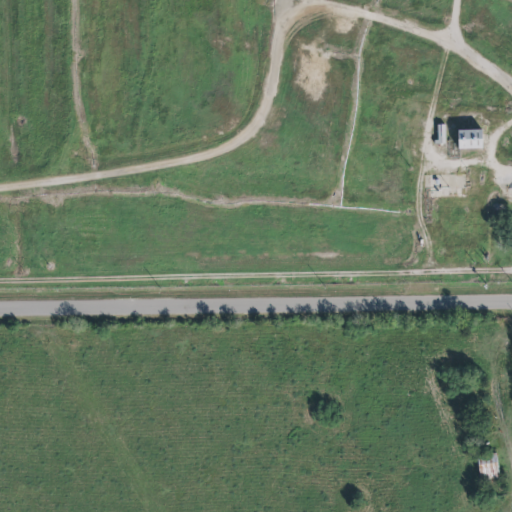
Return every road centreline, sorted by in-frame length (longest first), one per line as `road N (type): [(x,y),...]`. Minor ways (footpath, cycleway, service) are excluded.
road 1 (track): [(511,81),(463,41),(308,0),(265,136),(225,163),(0,189)]
road 2 (residential): [(0,306),(511,300)]
road 3 (track): [(511,109),(419,115),(424,302)]
